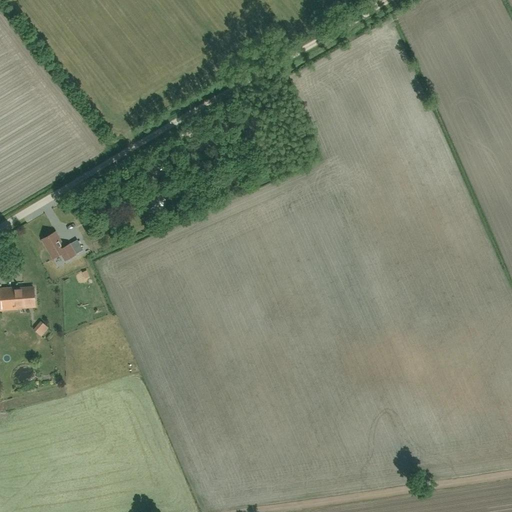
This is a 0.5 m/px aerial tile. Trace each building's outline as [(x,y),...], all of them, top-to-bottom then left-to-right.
[(104,199),(99,212),(108,215),(113,203),(104,199)] [(65,261),(76,255),(75,254),(70,244),(64,248),(56,232),(43,240),(54,259),(62,254),(65,261)] [(70,244),(75,254),(83,250),(77,240),(70,244)] [(17,308),(35,307),(34,288),(16,289),(16,287),(0,287),(0,310),(18,309),(17,308)] [(46,327),(52,322),(47,316),(41,322),(46,327)] [(18,355),(2,359),(11,393),(28,389),(24,370),(30,369),(31,372),(36,370),(37,373),(47,371),(41,348),(25,352),(27,360),(20,362),(18,355)]
